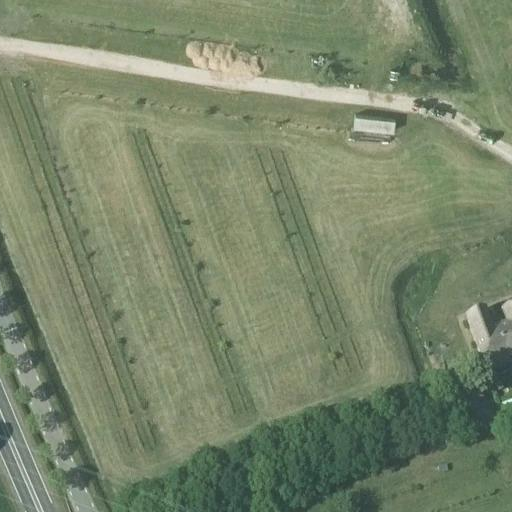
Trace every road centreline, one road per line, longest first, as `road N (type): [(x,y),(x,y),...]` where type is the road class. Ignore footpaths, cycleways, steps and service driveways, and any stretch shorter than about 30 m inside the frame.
road 1 (track): [(0,50),(511,114)]
road 2 (unclassified): [(89,511),(0,305)]
